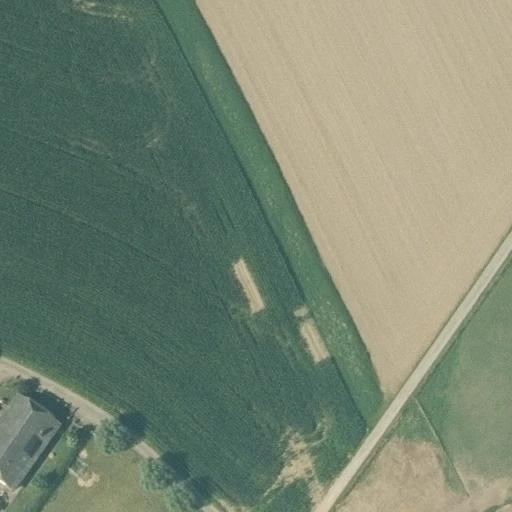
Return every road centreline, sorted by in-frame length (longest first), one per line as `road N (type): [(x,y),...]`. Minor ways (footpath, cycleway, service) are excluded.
road 1 (unclassified): [(325,511),(511,249)]
road 2 (unclassified): [(209,511),(96,414),(0,363)]
